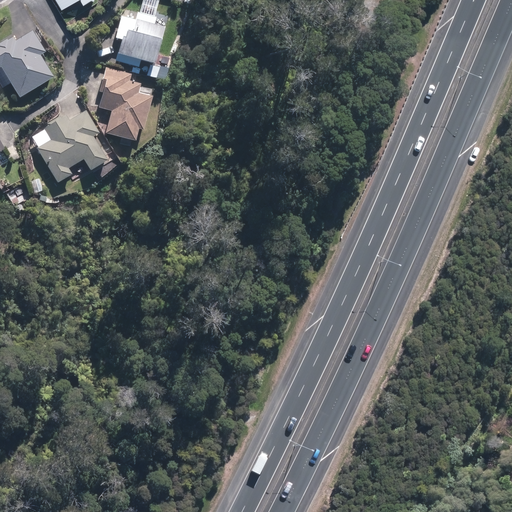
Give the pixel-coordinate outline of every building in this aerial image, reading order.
[(56,0),(61,9),(77,0),(83,0),(85,4),(94,0),(56,0)] [(159,63),(169,27),(155,24),(157,16),(140,12),(138,20),(124,16),(118,37),(125,39),(119,62),(139,67),(142,59),(159,63)] [(15,37),(0,45),(0,68),(5,66),(22,96),(55,77),(43,56),(49,52),(36,30),(17,40),(15,37)] [(171,72),(152,65),(149,73),(168,80),(171,72)] [(147,130),(156,96),(143,93),(145,85),(134,82),(135,75),(106,68),(99,93),(105,95),(102,107),(114,110),(107,133),(138,141),(141,129),(147,130)] [(52,139),(38,147),(59,183),(74,174),(70,168),(84,160),(92,172),(112,160),(97,135),(102,132),(89,111),(80,117),(75,108),(45,126),(52,139)] [(0,192),(5,189),(0,180),(0,153),(9,148),(0,133),(0,192)] [(23,188),(9,196),(15,206),(28,198),(23,188)]
